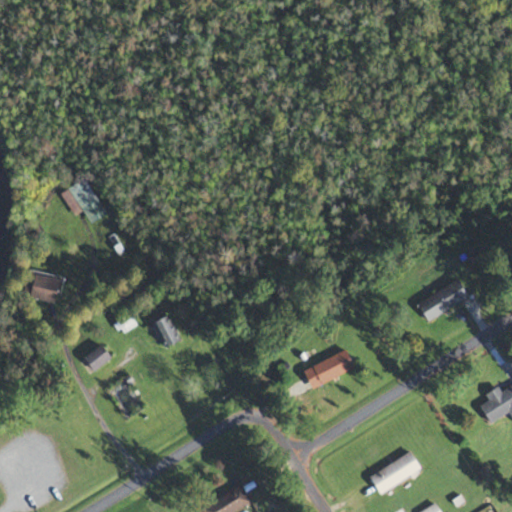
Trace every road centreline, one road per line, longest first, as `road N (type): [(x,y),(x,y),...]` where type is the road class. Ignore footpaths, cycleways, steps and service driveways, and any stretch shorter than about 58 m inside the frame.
road 1 (residential): [(295,457),(511,321)]
road 2 (residential): [(90,511),(234,420),(272,423),(295,457)]
